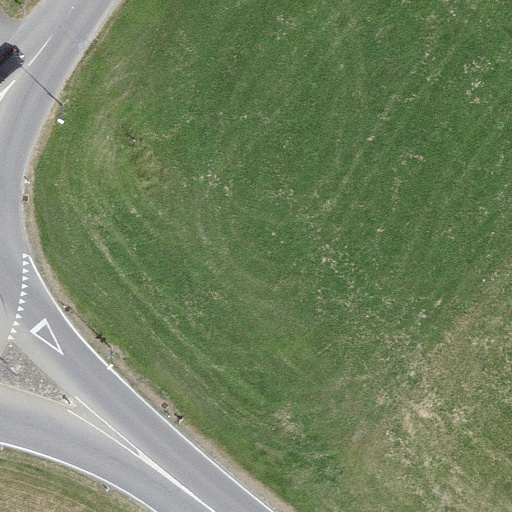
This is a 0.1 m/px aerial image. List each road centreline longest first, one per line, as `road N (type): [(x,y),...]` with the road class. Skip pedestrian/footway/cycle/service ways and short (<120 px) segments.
road 1 (secondary): [(161,471),(43,342),(0,277)]
road 2 (secondary): [(0,405),(161,471)]
road 3 (tertiary): [(84,0),(0,110)]
